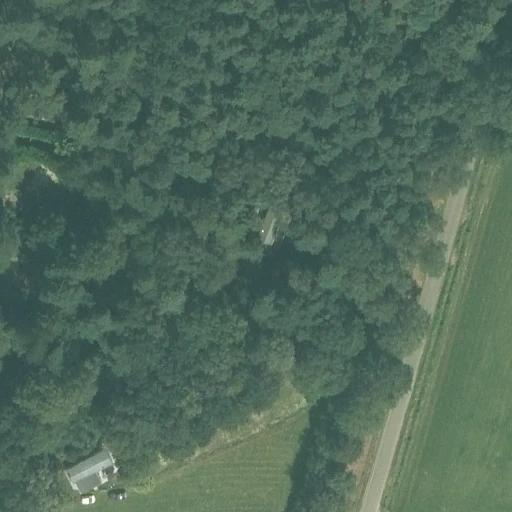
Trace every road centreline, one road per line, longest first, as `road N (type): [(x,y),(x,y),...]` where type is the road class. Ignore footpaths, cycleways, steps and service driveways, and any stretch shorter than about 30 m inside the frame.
road 1 (unclassified): [(511,8),(484,66),(363,511)]
road 2 (unknown): [(0,214),(51,253),(90,266),(221,266),(330,289),(340,297),(342,337)]
